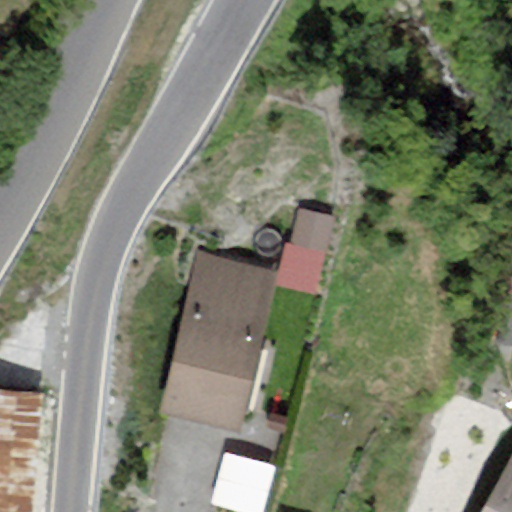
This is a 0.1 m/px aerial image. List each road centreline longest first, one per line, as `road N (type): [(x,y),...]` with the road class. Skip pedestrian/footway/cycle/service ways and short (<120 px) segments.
road 1 (tertiary): [(70,511),(87,328),(105,249),(243,0)]
road 2 (tertiary): [(110,0),(0,223)]
